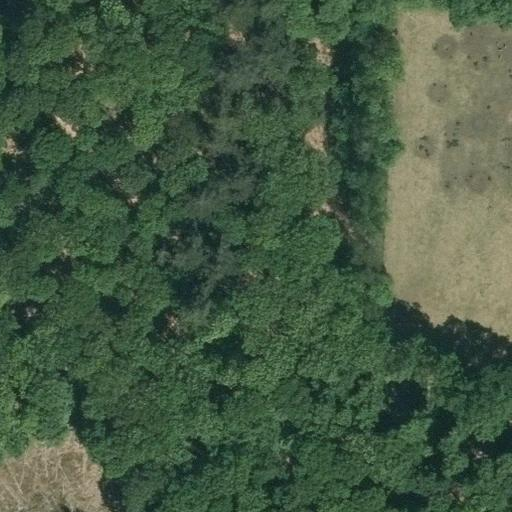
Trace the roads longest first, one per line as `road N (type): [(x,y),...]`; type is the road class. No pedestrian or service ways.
road 1 (track): [(177,265),(511,426)]
road 2 (track): [(143,511),(0,265)]
road 3 (track): [(177,265),(235,0)]
road 4 (track): [(0,199),(177,265)]
